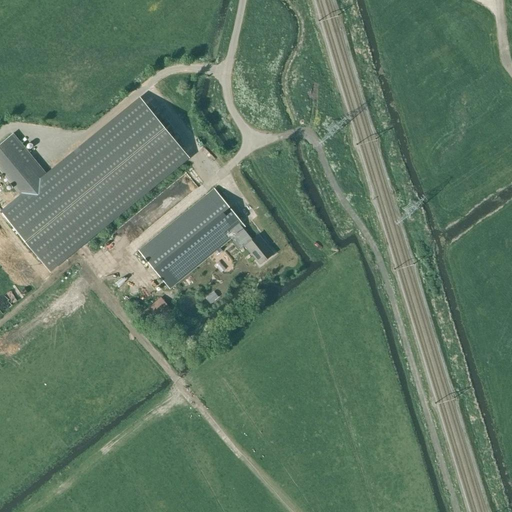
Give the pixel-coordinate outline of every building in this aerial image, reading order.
[(121,77),(112,83),(115,87),(124,81),(121,77)] [(27,103),(25,110),(36,113),(38,106),(27,103)] [(7,220),(43,263),(182,150),(146,106),(52,183),(11,134),(0,143),(0,167),(29,202),(7,220)] [(231,238),(243,229),(245,227),(214,189),(138,251),(169,289),(231,238)] [(243,229),(231,238),(240,250),(245,246),(260,264),(273,253),(258,235),(251,240),(243,229)] [(160,297),(142,313),(152,326),(171,310),(160,297)]
